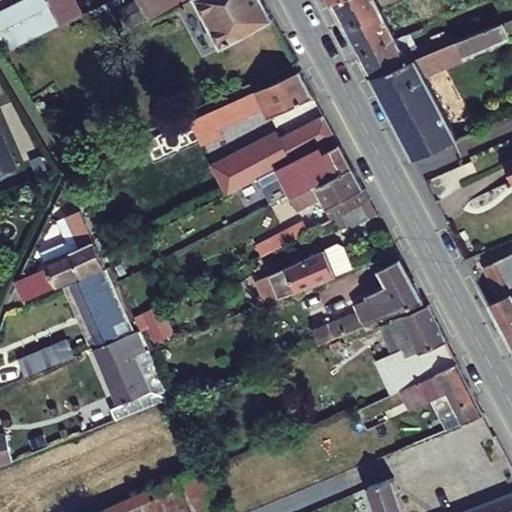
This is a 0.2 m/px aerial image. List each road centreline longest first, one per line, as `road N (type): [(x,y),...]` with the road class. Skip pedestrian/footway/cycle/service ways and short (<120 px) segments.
road 1 (secondary): [(511,406),(296,0)]
road 2 (unknown): [(400,196),(511,141)]
